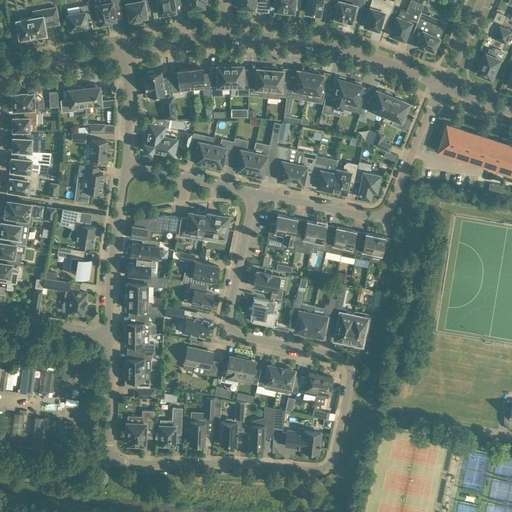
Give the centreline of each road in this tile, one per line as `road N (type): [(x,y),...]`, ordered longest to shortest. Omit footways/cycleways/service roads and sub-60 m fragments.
road 1 (residential): [(107,463),(330,468),(350,365),(248,338),(229,323),(255,194)]
road 2 (residential): [(255,194),(383,219),(444,85)]
road 3 (residential): [(224,35),(336,46),(444,85)]
road 4 (residential): [(110,336),(125,167)]
road 5 (residential): [(125,167),(255,194)]
road 6 (residential): [(78,461),(78,412),(0,402)]
road 7 (residential): [(110,336),(107,463)]
road 8 (residential): [(0,72),(123,48)]
